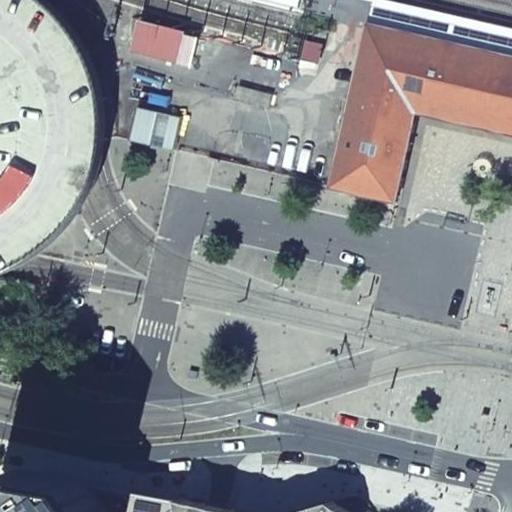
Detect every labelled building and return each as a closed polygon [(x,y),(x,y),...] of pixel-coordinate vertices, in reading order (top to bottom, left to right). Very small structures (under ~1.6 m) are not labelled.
[(0,0),(0,274),(15,268),(23,264),(39,255),(57,241),(72,225),(84,209),(88,202),(95,189),(102,170),(104,166),(109,134),(108,97),(101,70),(84,34),(59,3),(55,0),(0,0)] [(511,33),(376,2),(371,24),(511,56),(511,33)] [(141,20),(134,49),(178,61),(186,32),(141,20)] [(511,56),(371,24),(336,178),(334,185),(396,199),(406,157),(408,146),(411,132),(414,122),(415,114),(417,109),(458,118),(511,130),(511,56)] [(137,144),(178,150),(186,114),(146,103),(137,144)] [(457,219),(439,215),(438,219),(437,223),(455,227),(457,219)] [(22,469),(0,484),(0,486),(18,511),(186,511),(183,498),(22,469)] [(353,511),(335,501),(297,511),(245,511),(183,498),(186,511),(353,511)]
